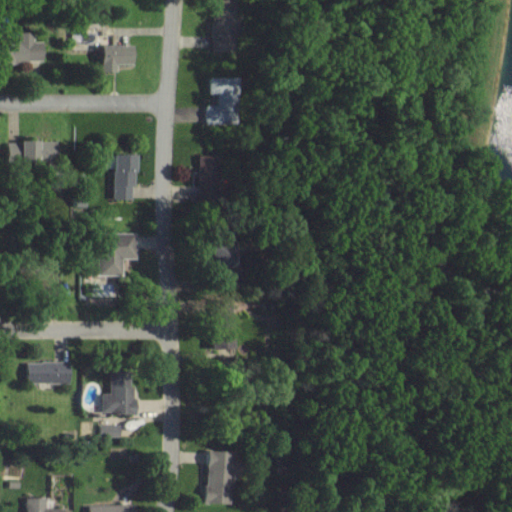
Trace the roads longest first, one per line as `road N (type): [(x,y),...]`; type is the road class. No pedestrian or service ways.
road 1 (residential): [(172,0),(174,431),(166,511)]
road 2 (residential): [(0,329),(170,330)]
road 3 (residential): [(0,103),(167,103)]
